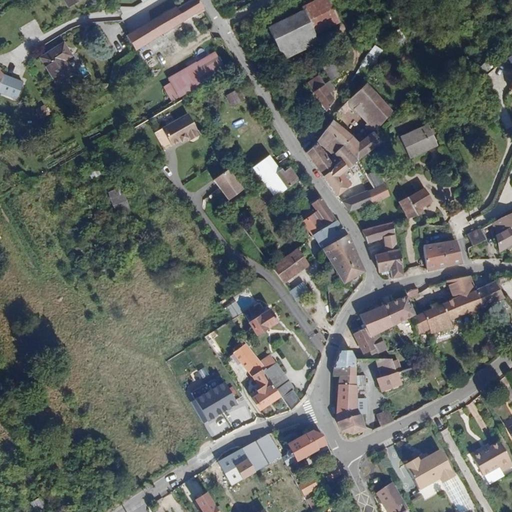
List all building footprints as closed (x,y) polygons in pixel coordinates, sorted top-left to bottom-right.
[(63,0),(69,8),(82,0),(63,0)] [(189,0),(127,35),(136,50),(206,11),(199,0),(189,0)] [(305,8),(321,41),(345,30),(329,0),(315,0),(304,6),(305,8)] [(305,8),(269,27),(286,60),(321,41),(305,8)] [(64,41),(40,57),(59,87),(76,76),(66,61),(74,56),(64,41)] [(361,66),(369,71),(383,49),(375,44),(361,66)] [(229,71),(217,51),(167,79),(170,83),(163,87),(172,103),(229,71)] [(338,72),(330,59),(321,65),(330,78),(338,72)] [(3,69),(0,66),(0,93),(18,101),(25,83),(5,75),(1,71),(3,69)] [(318,74),(308,81),(328,108),(334,99),(323,83),(324,82),(318,74)] [(393,108),(367,81),(341,105),(345,109),(351,104),(353,107),(359,103),(370,114),(366,118),(374,127),(393,108)] [(238,86),(226,93),(232,104),(244,97),(238,86)] [(37,110),(43,119),(52,112),(46,104),(37,110)] [(188,113),(162,127),(162,128),(171,145),(173,147),(189,138),(189,140),(194,141),(199,138),(201,134),(188,113)] [(334,120),(317,142),(319,143),(330,155),(338,150),(345,144),(357,161),(380,143),(371,131),(359,140),(334,120)] [(429,125),(401,137),(410,157),(438,144),(429,125)] [(171,145),(162,128),(154,133),(163,149),(171,145)] [(319,143),(306,152),(323,176),(338,164),(330,155),(319,143)] [(345,144),(338,150),(344,159),(350,168),(357,161),(345,144)] [(338,164),(323,176),(338,196),(352,185),(344,173),(350,168),(344,159),(338,150),(330,155),(338,164)] [(276,198),(300,180),(290,167),(285,171),(283,169),(281,170),(270,155),(253,167),(276,198)] [(228,169),(214,180),(229,200),(243,189),(228,169)] [(366,191),(372,203),(389,196),(384,184),(366,191)] [(114,213),(129,211),(126,188),(110,190),(114,213)] [(398,202),(407,218),(425,213),(421,207),(433,200),(424,188),(398,202)] [(372,203),(366,191),(342,201),(349,212),(372,203)] [(313,235),(337,220),(321,197),(311,203),(317,211),(304,220),(313,235)] [(511,224),(511,212),(492,223),(497,233),(511,224)] [(313,235),(322,250),(334,243),(348,234),(347,233),(342,227),(337,220),(313,235)] [(384,236),(396,234),(394,221),(362,229),(368,243),(384,239),(384,236)] [(511,226),(493,237),(501,251),(511,244),(511,226)] [(486,240),(481,228),(467,234),(473,246),(486,240)] [(365,273),(348,234),(334,243),(322,250),(344,284),(365,273)] [(399,249),(396,234),(384,236),(384,239),(386,251),(390,271),(391,278),(404,276),(402,266),(405,266),(401,249),(399,249)] [(457,238),(423,246),(428,270),(462,262),(457,238)] [(298,248),(272,266),(284,283),(310,266),(298,248)] [(386,251),(375,253),(379,273),(390,271),(386,251)] [(417,315),(410,318),(419,334),(429,330),(430,333),(453,329),(450,320),(470,311),(482,307),(474,288),(469,276),(447,281),(453,298),(438,305),(437,302),(430,305),(431,308),(417,315)] [(474,288),(482,307),(505,298),(496,279),(474,288)] [(310,289),(304,281),(290,291),(296,299),(310,289)] [(411,291),(412,298),(421,296),(419,289),(411,291)] [(407,294),(382,305),(391,326),(410,318),(417,315),(407,294)] [(341,308),(347,300),(343,296),(336,304),(341,308)] [(227,309),(233,318),(239,314),(233,305),(227,309)] [(391,326),(382,305),(359,314),(365,328),(368,335),(391,326)] [(270,309),(249,322),(257,337),(278,323),(270,309)] [(365,328),(352,334),(364,355),(375,349),(368,335),(365,328)] [(234,353),(252,376),(263,370),(266,368),(246,344),(234,353)] [(334,367),(357,368),(355,350),(340,349),(334,367)] [(263,370),(277,389),(289,380),(277,363),(266,368),(263,370)] [(334,367),(333,376),(339,376),(338,384),(357,384),(357,368),(334,367)] [(277,389),(263,370),(252,376),(247,379),(258,395),(251,398),(261,411),(282,396),(277,389)] [(396,372),(376,378),(381,391),(401,384),(396,372)] [(295,387),(289,380),(277,389),(282,396),(292,389),(295,387)] [(209,389),(223,413),(237,405),(223,381),(209,389)] [(336,415),(358,409),(358,398),(357,384),(338,384),(336,415)] [(194,398),(207,421),(223,413),(209,389),(194,398)] [(300,398),(292,389),(282,396),(290,408),(300,398)] [(366,415),(366,399),(358,398),(358,409),(360,414),(366,415)] [(360,414),(358,409),(336,415),(340,431),(354,435),(366,428),(360,414)] [(377,413),(382,426),(395,420),(390,409),(377,413)] [(288,450),(287,451),(287,454),(288,457),(291,458),(293,458),(295,457),(297,461),(327,446),(323,435),(314,431),(288,444),(290,449),(288,450)] [(268,435),(242,448),(249,459),(257,471),(281,458),(268,435)] [(511,462),(498,438),(470,453),(483,476),(500,467),(503,472),(511,466),(511,462)] [(243,479),(257,471),(249,459),(242,448),(218,462),(232,486),(243,479)] [(456,475),(442,449),(421,460),(419,456),(405,464),(419,490),(440,478),(442,482),(456,475)] [(315,477),(299,483),(303,495),(319,489),(315,477)] [(342,482),(334,485),(338,493),(345,490),(342,482)] [(406,511),(409,510),(393,483),(377,493),(388,511),(406,511)] [(219,511),(207,492),(194,500),(202,511),(219,511)] [(40,496),(28,503),(33,511),(42,511),(48,509),(40,496)]
